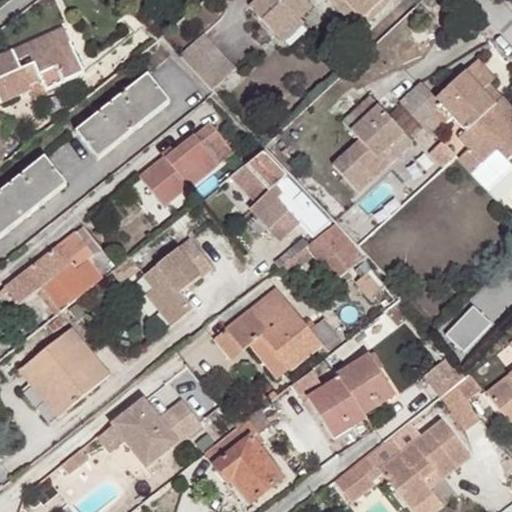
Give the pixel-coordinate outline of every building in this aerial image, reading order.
[(235,0),(232,3),(258,31),(278,13),(282,18),(296,6),(290,0),(309,0),(313,4),(317,0),(327,0),(345,19),(339,26),(344,31),(374,3),(371,0),(235,0)] [(327,0),(317,0),(313,4),(335,29),(339,26),(345,19),(327,0)] [(287,23),(282,18),(278,13),(258,31),(267,41),(287,23)] [(61,45),(80,38),(74,24),(16,47),(25,67),(35,62),(32,53),(60,42),(61,45)] [(191,30),(168,52),(202,87),(224,65),(191,30)] [(93,70),(80,38),(61,45),(60,42),(32,53),(35,62),(25,67),(16,47),(0,53),(0,97),(3,104),(39,90),(37,83),(50,78),(53,86),(93,70)] [(476,83),(489,71),(471,52),(429,92),(443,107),(458,124),(452,131),(462,141),(476,156),(490,143),(501,154),(511,143),(511,120),(508,116),(511,112),(511,107),(496,89),(488,96),(476,83)] [(76,134),(98,161),(170,103),(148,76),(76,134)] [(422,128),(426,123),(443,107),(429,92),(415,77),(393,98),(422,128)] [(370,155),(398,127),(358,86),(329,114),(348,133),(320,161),(350,192),(379,164),(370,155)] [(216,164),(233,150),(212,124),(141,178),(164,205),(188,187),(189,188),(217,166),(216,164)] [(407,136),(398,127),(370,155),(379,164),(407,136)] [(10,138),(0,135),(0,157),(4,160),(10,138)] [(467,165),(476,156),(462,141),(453,150),(467,165)] [(476,156),(486,167),(501,154),(490,143),(476,156)] [(261,152),(227,179),(251,204),(246,209),(266,231),(273,225),(283,236),(296,225),(309,239),(329,223),(261,152)] [(0,195),(0,212),(13,229),(65,187),(44,160),(0,195)] [(0,239),(13,229),(0,212),(0,239)] [(364,254),(333,223),(305,245),(304,246),(333,280),(364,254)] [(83,225),(75,232),(94,256),(103,250),(83,225)] [(273,225),(266,231),(277,242),(283,236),(273,225)] [(75,232),(54,248),(68,264),(69,264),(79,256),(85,263),(94,256),(75,232)] [(300,238),(276,256),(282,264),(304,246),(305,245),(300,238)] [(170,331),(192,313),(180,296),(211,272),(188,243),(143,280),(153,293),(164,307),(157,314),(170,331)] [(59,314),(71,304),(100,281),(85,263),(79,256),(69,264),(68,264),(54,248),(19,276),(34,294),(40,289),(59,314)] [(282,264),(276,256),(270,261),(275,269),(282,264)] [(137,272),(127,259),(117,267),(108,274),(119,287),(137,272)] [(17,307),(34,294),(19,276),(2,289),(17,307)] [(291,312),(274,292),(225,330),(242,351),(248,347),(260,337),(291,312)] [(145,300),(157,314),(164,307),(153,293),(145,300)] [(387,309),(370,323),(376,330),(393,317),(387,309)] [(260,337),(289,372),(331,337),(318,321),(306,330),(291,312),(260,337)] [(225,330),(219,336),(235,357),(242,351),(225,330)] [(65,416),(107,382),(69,335),(18,377),(41,407),(51,399),(65,416)] [(213,340),(230,361),(235,357),(219,336),(213,340)] [(277,383),(289,372),(260,337),(248,347),(277,383)] [(328,357),(333,364),(353,349),(347,341),(328,357)] [(359,403),(367,398),(389,382),(363,348),(335,368),(359,403)] [(457,351),(423,376),(438,395),(454,383),(473,367),(468,363),(457,351)] [(354,407),(359,403),(335,368),(328,373),(332,378),(299,401),(328,440),(348,425),(344,420),(357,411),(354,407)] [(511,423),(511,378),(490,395),(511,423)] [(371,403),(367,398),(359,403),(363,409),(371,403)] [(41,407),(55,424),(65,416),(51,399),(41,407)] [(358,413),(363,409),(359,403),(354,407),(357,411),(358,413)] [(142,474),(197,430),(177,406),(154,424),(138,405),(93,441),(105,456),(119,445),(142,474)] [(360,416),(358,413),(357,411),(344,420),(348,425),(360,416)] [(443,479),(472,456),(445,420),(380,470),(411,511),(439,511),(446,507),(426,481),(437,473),(443,479)] [(248,507),(280,483),(247,442),(210,471),(225,489),(230,485),(248,507)] [(61,466),(69,476),(88,460),(81,450),(61,466)] [(334,482),(352,504),(371,490),(352,467),(334,482)]
